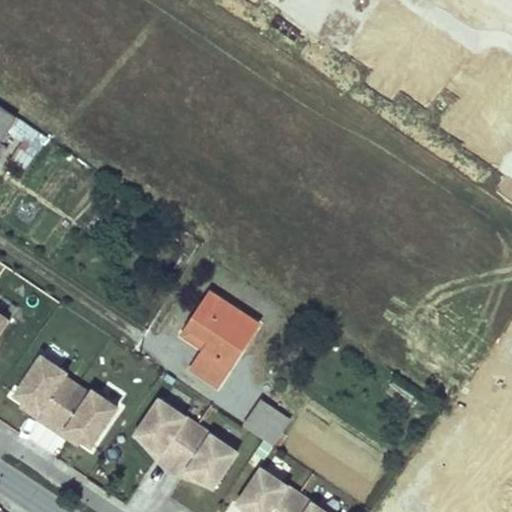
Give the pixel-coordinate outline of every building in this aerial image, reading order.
[(0,141),(18,115),(0,101),(0,141)] [(3,141),(30,162),(49,138),(23,117),(3,141)] [(212,294),(190,327),(211,341),(205,350),(192,369),(219,387),(260,324),(212,294)] [(0,335),(11,318),(0,310),(0,335)] [(190,327),(184,335),(205,350),(211,341),(190,327)] [(69,372),(44,355),(17,395),(26,401),(43,411),(46,406),(68,374),(69,372)] [(80,383),(68,374),(46,406),(59,414),(80,383)] [(93,392),(80,383),(59,414),(72,423),(93,392)] [(119,406),(94,390),(93,392),(72,423),(68,429),(85,440),(93,446),(119,406)] [(43,411),(26,401),(22,406),(81,445),(85,440),(68,429),(72,423),(59,414),(46,406),(43,411)] [(200,427),(163,401),(139,436),(163,453),(160,457),(174,466),(200,427)] [(262,403),(245,427),(272,445),(289,420),(262,403)] [(214,488),(238,452),(200,427),(174,466),(187,475),(190,471),(214,488)] [(163,453),(139,436),(169,472),(174,466),(160,457),(163,453)] [(169,472),(214,488),(190,471),(187,475),(174,466),(169,472)] [(287,511),(300,494),(262,469),(238,504),(249,511),(287,511)] [(325,511),(300,494),(287,511),(325,511)]
